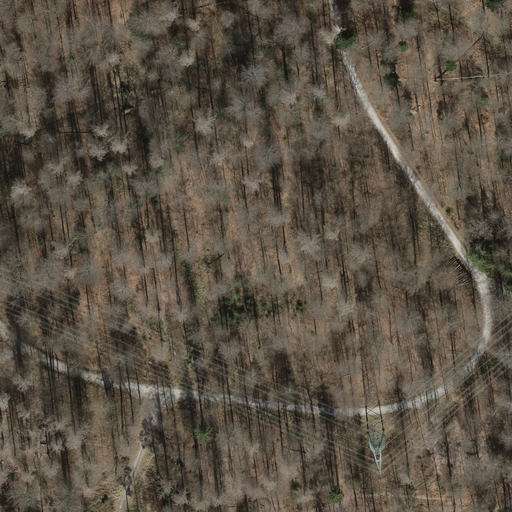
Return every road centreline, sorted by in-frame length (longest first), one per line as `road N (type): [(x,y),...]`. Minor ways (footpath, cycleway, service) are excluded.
road 1 (track): [(0,325),(51,363),(122,383),(374,413),(421,402),(470,366),(488,321),(479,278)]
road 2 (track): [(479,278),(374,119),(332,0)]
road 3 (track): [(118,511),(160,387)]
